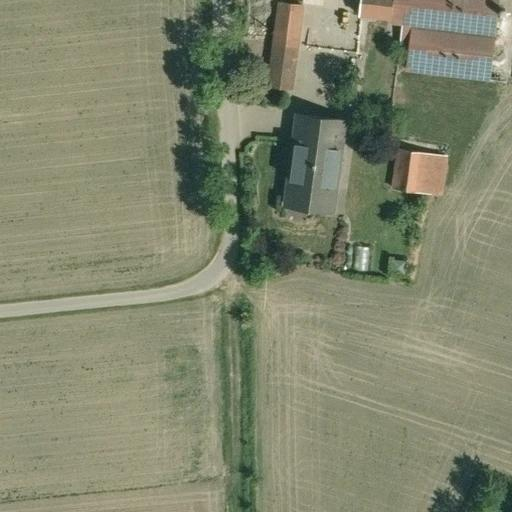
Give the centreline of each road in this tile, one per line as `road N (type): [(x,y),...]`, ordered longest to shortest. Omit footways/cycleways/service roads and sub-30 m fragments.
road 1 (unclassified): [(0,319),(191,299),(239,250),(229,77),(234,0)]
road 2 (track): [(239,250),(238,511)]
